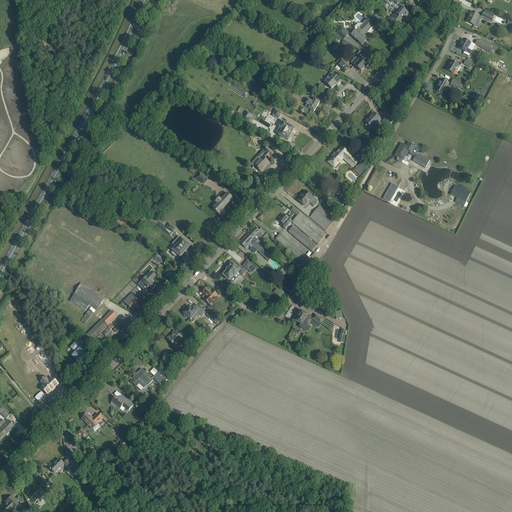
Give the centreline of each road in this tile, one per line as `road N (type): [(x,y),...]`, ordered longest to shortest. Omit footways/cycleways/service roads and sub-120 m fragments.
road 1 (residential): [(200,273),(238,303),(283,313),(446,47),(454,20),(445,6)]
road 2 (tertiary): [(200,273),(445,6)]
road 3 (primary): [(0,275),(144,0)]
road 4 (tertiary): [(0,477),(200,273)]
